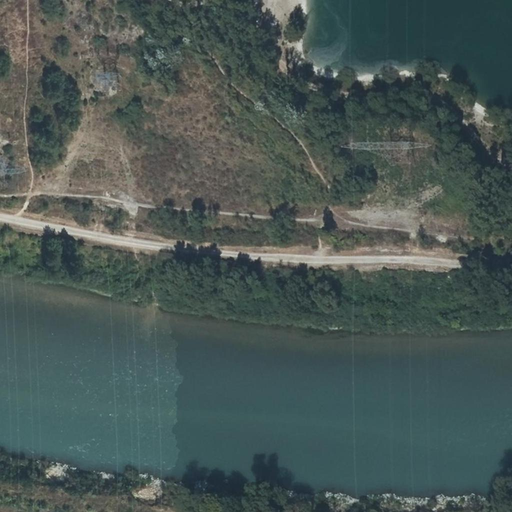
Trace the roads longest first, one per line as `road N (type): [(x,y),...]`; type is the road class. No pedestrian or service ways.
road 1 (track): [(0,216),(201,253),(511,264)]
road 2 (track): [(266,0),(269,34),(286,70),(349,96),(434,97),(511,166)]
